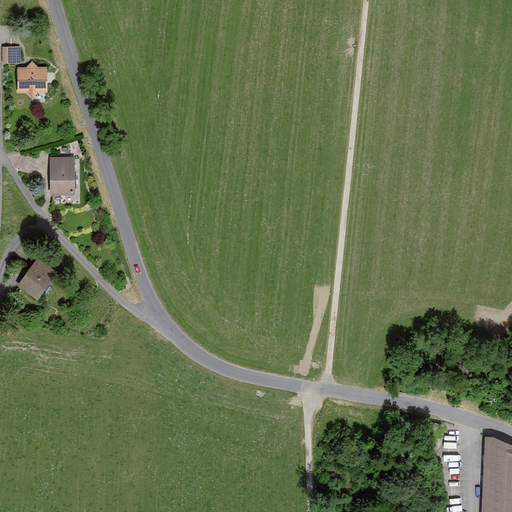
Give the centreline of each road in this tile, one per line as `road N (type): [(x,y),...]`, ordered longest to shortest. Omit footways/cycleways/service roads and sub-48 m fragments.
road 1 (track): [(366,0),(326,389)]
road 2 (tertiary): [(54,0),(136,263),(176,336)]
road 3 (tertiary): [(176,336),(214,365),(260,379),(424,404),(511,434)]
road 4 (residential): [(176,336),(134,309),(52,225)]
road 5 (track): [(307,386),(311,511)]
